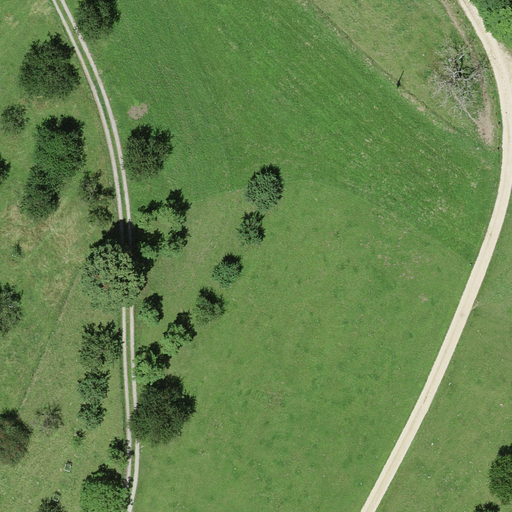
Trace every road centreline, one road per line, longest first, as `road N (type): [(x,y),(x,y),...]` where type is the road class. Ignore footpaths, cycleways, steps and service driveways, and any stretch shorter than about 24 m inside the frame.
road 1 (track): [(121,511),(128,398),(120,188),(104,108),(53,0)]
road 2 (track): [(363,511),(406,431),(509,169),(502,64)]
